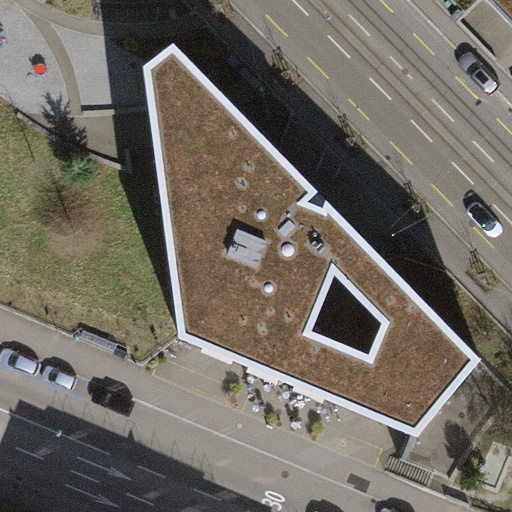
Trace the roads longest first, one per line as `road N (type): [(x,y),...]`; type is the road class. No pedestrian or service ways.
road 1 (unclassified): [(511,209),(308,0)]
road 2 (tertiary): [(0,413),(246,511)]
